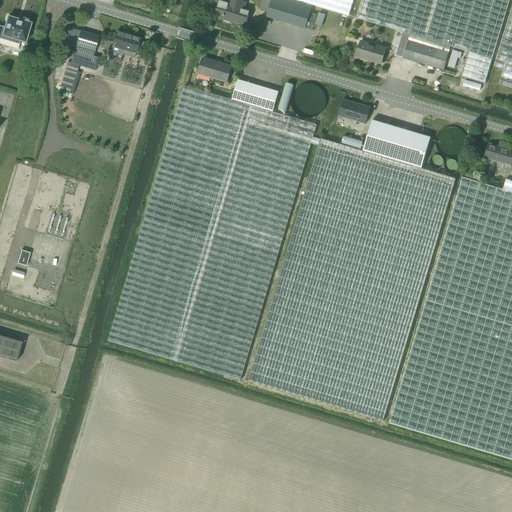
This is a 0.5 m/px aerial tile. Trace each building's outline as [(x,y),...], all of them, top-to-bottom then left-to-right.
[(251,11),(244,8),(246,1),(242,0),(227,0),(227,3),(221,2),(216,18),(247,27),(251,11)] [(262,0),(260,10),(269,13),(268,17),(305,28),(310,13),(310,11),(301,9),(273,0),(272,0),(262,0)] [(272,0),(273,0),(301,9),(303,2),(348,16),(353,0),(272,0)] [(404,32),(403,34),(450,48),(451,47),(469,52),(462,76),(485,83),(509,0),(362,0),(357,18),(404,32)] [(497,67),(505,70),(511,71),(511,3),(501,42),(494,66),(497,67)] [(0,26),(0,38),(18,44),(19,41),(26,43),(31,24),(8,17),(5,28),(0,26)] [(95,70),(97,64),(99,57),(93,56),(94,52),(99,36),(80,31),(70,62),(68,62),(64,74),(60,90),(72,94),(80,73),(77,72),(79,65),(95,70)] [(136,54),(137,53),(140,54),(144,42),(140,41),(141,40),(117,33),(111,51),(134,58),(135,54),(136,54)] [(444,70),(450,48),(403,34),(397,56),(444,70)] [(382,64),(387,49),(362,42),(357,57),(382,64)] [(228,82),(232,67),(204,58),(199,74),(228,82)] [(500,85),(511,88),(511,71),(505,70),(500,85)] [(239,81),(233,100),(273,112),(278,93),(239,81)] [(311,144),(318,146),(320,139),(313,137),(317,125),(273,112),(233,100),(185,85),(108,341),(241,380),(311,144)] [(366,125),(371,108),(344,100),(340,117),(366,125)] [(373,120),(363,151),(422,168),(431,137),(373,120)] [(320,139),(318,146),(249,381),(383,421),(456,179),(422,168),(363,151),(321,138),(320,139)] [(511,149),(488,142),(484,157),(511,166),(511,149)] [(511,180),(506,178),(503,189),(465,178),(391,423),(511,459),(511,180)] [(27,266),(31,254),(22,251),(18,264),(27,266)] [(23,278),(25,272),(13,269),(11,275),(23,278)] [(0,357),(16,362),(22,342),(0,335),(0,357)]
